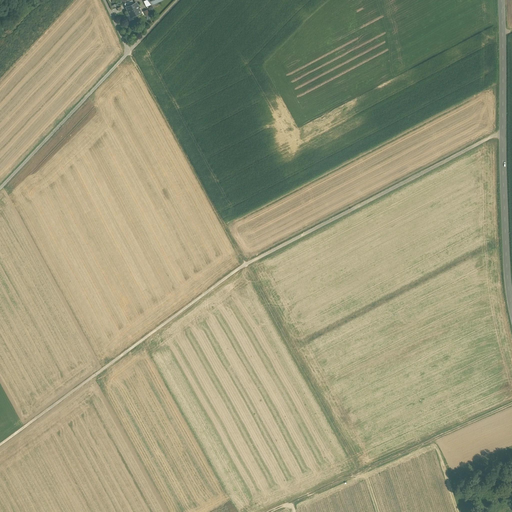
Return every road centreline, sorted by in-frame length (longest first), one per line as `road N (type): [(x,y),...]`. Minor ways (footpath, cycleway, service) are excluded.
road 1 (track): [(0,446),(245,267),(506,133)]
road 2 (track): [(360,475),(104,0)]
road 3 (tertiary): [(501,0),(511,292)]
road 4 (track): [(178,0),(0,184)]
road 5 (track): [(511,408),(292,505)]
